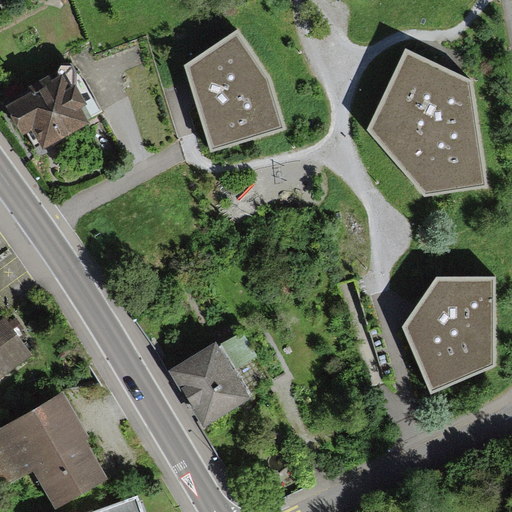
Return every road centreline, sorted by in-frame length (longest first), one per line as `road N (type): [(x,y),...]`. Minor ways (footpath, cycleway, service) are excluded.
road 1 (primary): [(0,174),(219,511)]
road 2 (residential): [(511,412),(309,511)]
